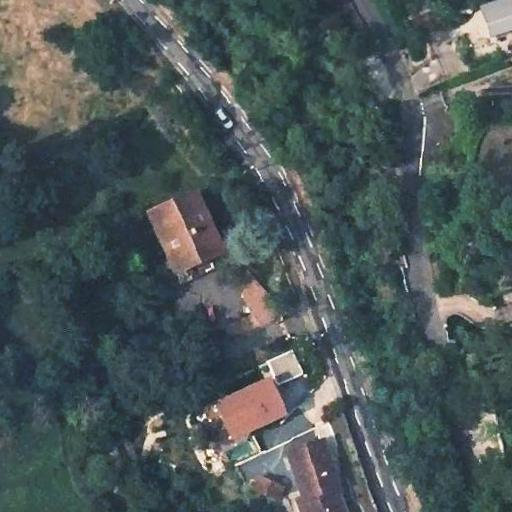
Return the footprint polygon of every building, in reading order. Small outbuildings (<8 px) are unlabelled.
[(511,0),(504,0),(482,8),(493,39),(511,32),(511,0)] [(426,34),(411,40),(420,59),(435,52),(426,34)] [(477,68),(467,47),(409,72),(418,93),(477,68)] [(221,252),(195,196),(149,216),(174,273),(221,252)] [(282,320),(274,307),(268,298),(262,291),(256,286),(246,291),(260,323),(235,334),(239,341),(276,323),(282,320)] [(239,373),(289,350),(276,323),(239,341),(228,347),(239,373)] [(291,353),(267,363),(277,384),(301,374),(291,353)] [(285,412),(270,380),(219,403),(233,436),(285,412)] [(301,511),(352,511),(344,485),(343,486),(338,487),(324,441),(289,452),(302,494),(297,497),(298,501),(301,511)]
